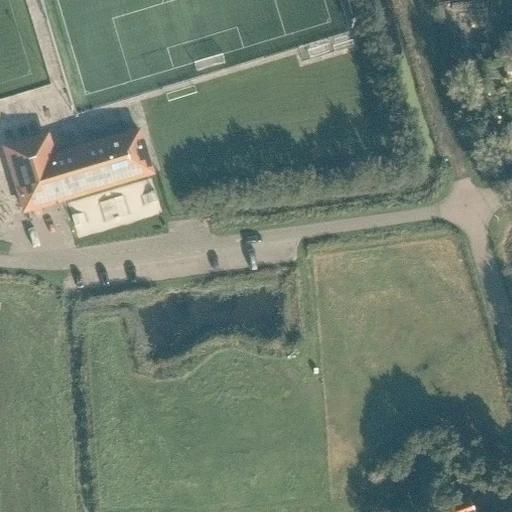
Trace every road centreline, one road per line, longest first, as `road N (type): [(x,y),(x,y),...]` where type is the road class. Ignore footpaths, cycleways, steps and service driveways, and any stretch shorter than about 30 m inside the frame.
road 1 (unclassified): [(0,263),(133,257),(468,207)]
road 2 (track): [(468,207),(406,0)]
road 3 (residential): [(511,338),(468,207)]
